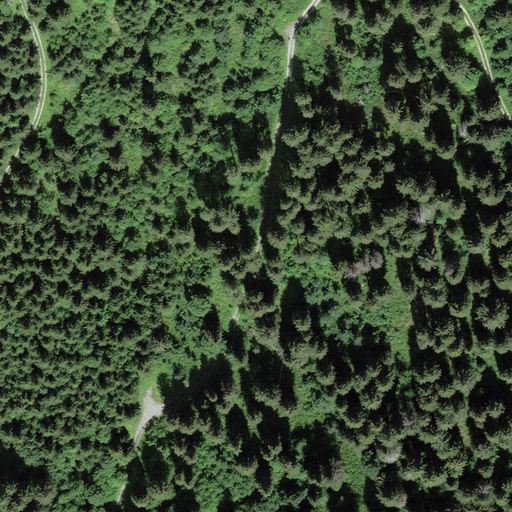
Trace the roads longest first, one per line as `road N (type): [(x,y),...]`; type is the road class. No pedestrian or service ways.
road 1 (track): [(110,511),(124,479),(204,371),(257,262),(294,27),(316,0)]
road 2 (track): [(0,185),(37,124),(46,84),(23,0)]
road 3 (track): [(511,131),(457,0)]
